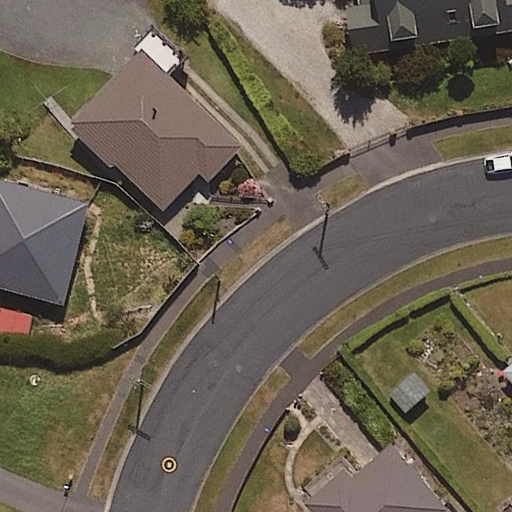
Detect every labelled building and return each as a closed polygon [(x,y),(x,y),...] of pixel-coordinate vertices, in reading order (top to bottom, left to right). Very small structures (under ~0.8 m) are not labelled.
[(511,33),(511,0),(353,0),(355,51),(399,50),(399,37),(422,36),(422,49),(451,48),(450,36),(511,33)] [(184,56),(157,31),(71,123),(164,209),(200,170),(210,179),(243,144),(168,74),(184,56)] [(91,201),(0,176),(0,286),(64,303),(91,201)] [(511,361),(503,369),(511,379),(511,361)] [(443,511),(447,509),(392,445),(356,476),(348,468),(307,504),(313,511),(443,511)]
